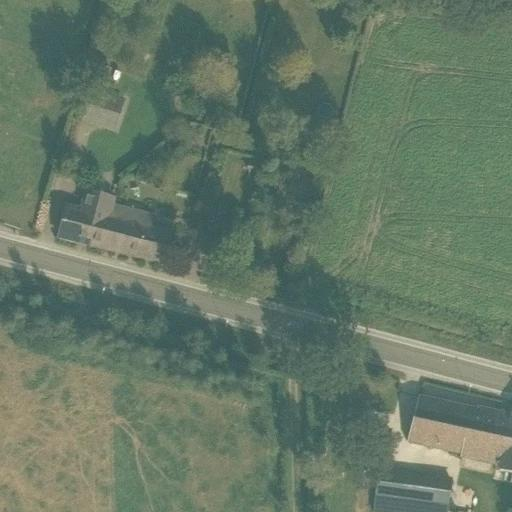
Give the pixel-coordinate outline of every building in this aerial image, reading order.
[(89,89),(80,115),(99,121),(101,116),(117,122),(124,100),(89,89)] [(135,182),(147,185),(151,174),(138,170),(135,182)] [(102,249),(113,205),(115,199),(85,191),(79,210),(66,207),(58,237),(102,249)] [(113,205),(102,249),(163,265),(171,233),(151,228),(154,216),(113,205)] [(511,474),(511,414),(511,416),(477,408),(476,410),(418,397),(407,443),(461,455),(460,458),(500,467),(499,471),(511,474)] [(447,511),(451,483),(386,474),(386,475),(378,474),(373,511),(447,511)]
